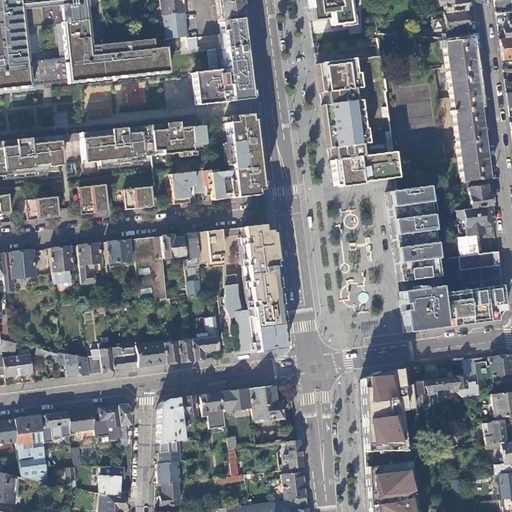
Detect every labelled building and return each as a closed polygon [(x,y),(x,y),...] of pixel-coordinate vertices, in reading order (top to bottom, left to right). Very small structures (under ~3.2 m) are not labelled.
[(0,0),(0,94),(43,90),(42,85),(83,80),(83,83),(167,73),(164,48),(152,50),(150,40),(87,47),(81,0),(0,0)] [(180,0),(157,0),(160,16),(182,13),(180,0)] [(238,0),(213,0),(217,22),(241,19),(238,0)] [(306,0),(309,15),(309,22),(328,19),(329,26),(347,24),(346,17),(354,16),(351,0),(306,0)] [(437,0),(439,7),(442,7),(443,13),(464,11),(462,0),(437,0)] [(511,0),(493,0),(494,2),(506,0),(510,0),(511,10),(511,0)] [(464,11),(443,13),(442,13),(445,34),(467,32),(465,20),(464,11)] [(511,12),(506,13),(508,28),(502,29),(504,40),(511,38),(511,12)] [(185,36),(182,13),(160,16),(163,39),(185,36)] [(218,34),(242,31),(241,19),(217,22),(218,34)] [(247,100),(247,98),(251,98),(250,91),(247,67),(243,37),(242,31),(218,34),(224,74),(219,74),(219,70),(216,70),(208,71),(190,74),(193,106),(247,100)] [(185,38),(186,49),(196,47),(194,37),(185,38)] [(511,38),(504,40),(499,41),(500,52),(502,61),(511,60),(511,38)] [(468,41),(442,43),(449,98),(437,99),(434,69),(380,75),(382,93),(381,93),(392,166),(446,158),(442,127),(454,126),(461,182),(486,178),(485,170),(483,158),(478,119),(474,89),(470,52),(468,41)] [(216,70),(213,49),(206,50),(208,71),(216,70)] [(393,178),(392,166),(381,93),(382,93),(380,75),(378,56),(314,64),(318,94),(321,93),(322,106),(320,106),(321,111),(324,135),(326,149),(328,149),(329,159),(329,161),(327,161),(331,187),(393,178)] [(214,174),(213,171),(201,172),(204,194),(204,197),(209,196),(209,201),(212,201),(220,200),(227,199),(254,196),(253,191),(258,191),(258,186),(262,186),(261,177),(258,159),(258,155),(255,129),(253,114),(224,117),(224,125),(223,125),(228,172),(214,174)] [(96,162),(96,166),(140,161),(140,157),(199,151),(199,145),(201,145),(199,126),(196,127),(196,121),(77,133),(78,142),(81,164),(96,162)] [(56,136),(57,144),(78,142),(77,133),(56,136)] [(0,176),(45,172),(45,168),(60,166),(57,144),(56,136),(0,141),(0,176)] [(193,188),(193,195),(204,194),(201,172),(191,173),(193,188)] [(191,173),(167,175),(169,189),(165,190),(167,206),(187,204),(185,189),(193,188),(191,173)] [(103,185),(76,188),(79,215),(105,212),(103,185)] [(490,206),(488,194),(485,195),(484,186),(466,188),(469,209),(490,206)] [(148,187),(121,191),(123,210),(149,208),(150,208),(148,187)] [(394,273),(395,283),(435,277),(423,187),(384,193),(389,236),(391,245),(394,273)] [(6,195),(0,195),(0,214),(8,214),(6,195)] [(54,197),(24,201),(26,221),(28,221),(57,218),(56,210),(54,197)] [(469,209),(461,210),(463,230),(456,231),(457,238),(471,236),(476,235),(480,235),(479,227),(483,226),(483,228),(490,227),(492,227),(491,213),(490,206),(469,209)] [(70,209),(56,210),(57,218),(71,216),(70,209)] [(453,211),(456,231),(463,230),(461,210),(453,211)] [(259,233),(258,226),(238,228),(239,236),(249,310),(239,311),(235,295),(234,284),(222,286),(222,309),(226,318),(228,337),(234,336),(235,343),(236,351),(231,352),(231,354),(275,348),(273,331),(278,331),(275,313),(279,312),(276,291),(274,275),(270,250),(268,234),(266,234),(265,232),(259,233)] [(217,231),(218,239),(239,236),(238,228),(227,230),(217,231)] [(204,261),(204,264),(215,263),(215,259),(214,256),(220,255),(218,239),(217,231),(209,232),(192,233),(195,262),(204,261)] [(195,262),(192,233),(186,234),(182,235),(185,260),(181,260),(185,296),(198,295),(195,265),(195,262)] [(455,238),(458,257),(479,254),(476,235),(471,236),(457,238),(455,238)] [(171,239),(171,236),(163,237),(158,237),(160,259),(181,257),(179,238),(171,239)] [(160,259),(158,237),(139,239),(130,240),(133,261),(137,303),(165,299),(160,259)] [(128,262),(125,241),(109,243),(103,243),(105,264),(128,262)] [(85,245),(75,246),(79,285),(93,284),(92,274),(91,272),(91,264),(98,264),(96,244),(85,245)] [(60,248),(48,249),(51,283),(68,281),(67,271),(70,270),(68,247),(60,248)] [(33,276),(30,251),(12,253),(0,254),(0,274),(0,276),(2,292),(11,291),(10,279),(33,276)] [(234,275),(222,276),(222,286),(234,284),(234,275)] [(338,297),(358,310),(370,293),(350,279),(338,297)] [(421,288),(410,287),(411,291),(397,292),(398,306),(400,317),(402,334),(496,321),(504,311),(500,286),(487,288),(462,291),(437,294),(436,287),(421,289),(421,288)] [(262,352),(279,350),(284,349),(283,344),(281,327),(280,320),(279,312),(275,313),(278,331),(273,331),(275,348),(231,354),(231,356),(245,354),(262,352)] [(191,361),(201,360),(200,353),(204,352),(215,351),(214,338),(204,340),(194,341),(189,342),(191,361)] [(0,349),(13,351),(14,343),(8,341),(0,339),(0,349)] [(188,341),(187,341),(182,341),(182,339),(180,340),(180,342),(174,343),(177,363),(186,362),(191,361),(189,342),(188,341)] [(177,363),(174,343),(170,343),(170,340),(166,341),(166,344),(161,345),(164,365),(168,364),(177,363)] [(161,345),(161,343),(134,346),(137,369),(149,367),(164,365),(161,345)] [(43,356),(42,350),(33,348),(33,354),(43,356)] [(17,356),(0,358),(1,368),(3,378),(16,376),(29,375),(29,373),(32,373),(31,366),(28,366),(26,349),(17,350),(17,356)] [(112,372),(133,369),(130,349),(119,351),(115,349),(108,350),(112,372)] [(87,375),(85,358),(63,354),(59,353),(56,353),(56,354),(42,350),(43,356),(44,361),(54,360),(54,362),(57,362),(57,366),(63,365),(65,378),(73,377),(87,375)] [(97,374),(112,372),(108,350),(97,351),(96,351),(90,352),(91,357),(85,358),(87,375),(97,374)] [(494,357),(478,359),(478,364),(487,363),(489,377),(511,374),(511,371),(511,366),(510,358),(507,355),(494,357)] [(478,359),(472,360),(476,385),(483,384),(481,373),(480,374),(478,364),(478,359)] [(476,385),(472,360),(460,361),(462,377),(438,380),(439,391),(445,390),(446,392),(449,392),(449,393),(455,392),(455,394),(460,398),(465,392),(464,386),(476,385)] [(441,403),(439,391),(438,380),(435,365),(425,366),(427,382),(412,383),(415,406),(418,406),(421,408),(423,406),(426,405),(426,407),(428,408),(430,408),(432,406),(431,405),(434,404),(436,407),(438,404),(441,403)] [(414,511),(412,501),(400,411),(412,410),(409,385),(399,386),(397,370),(373,373),(365,378),(358,383),(360,413),(361,429),(363,467),(364,484),(365,502),(365,511),(414,511)] [(260,387),(246,389),(249,409),(251,423),(282,419),(279,402),(274,402),(271,385),(260,387)] [(249,409),(246,389),(232,391),(218,393),(222,419),(234,418),(233,411),(249,409)] [(511,391),(489,395),(493,418),(501,417),(511,415),(511,391)] [(222,419),(218,393),(200,395),(197,395),(199,413),(202,412),(204,427),(223,425),(222,424),(222,419)] [(193,416),(190,396),(183,397),(175,398),(177,418),(193,416)] [(177,418),(175,398),(167,399),(161,400),(159,402),(156,405),(156,409),(156,413),(155,443),(159,443),(175,442),(181,441),(177,418)] [(116,406),(119,426),(122,426),(129,424),(129,421),(130,410),(124,405),(121,406),(116,406)] [(112,427),(118,426),(119,426),(116,406),(105,408),(97,409),(101,433),(107,432),(108,435),(113,435),(112,427)] [(94,436),(90,410),(78,411),(65,413),(68,434),(76,433),(77,437),(94,436)] [(68,434),(65,413),(51,415),(43,416),(43,417),(38,418),(40,431),(41,443),(49,442),(50,438),(68,436),(68,434)] [(38,418),(38,416),(24,418),(12,420),(15,442),(17,458),(23,457),(22,443),(30,442),(31,442),(30,432),(40,431),(38,418)] [(501,417),(493,418),(494,421),(489,422),(486,423),(487,432),(490,431),(491,436),(483,437),(485,446),(505,443),(501,417)] [(0,444),(15,442),(12,420),(0,421),(0,444)] [(486,423),(482,424),(483,437),(491,436),(490,431),(487,432),(486,423)] [(20,477),(46,482),(41,443),(40,431),(30,432),(31,442),(30,442),(33,459),(18,461),(20,477)] [(224,438),(226,449),(233,448),(234,448),(233,437),(224,438)] [(298,452),(297,440),(284,442),(284,443),(280,443),(281,447),(282,460),(286,460),(287,464),(277,466),(278,470),(300,467),(298,452)] [(174,462),(176,462),(175,442),(159,443),(159,449),(158,451),(155,451),(154,454),(154,464),(174,462)] [(511,442),(505,443),(485,446),(485,449),(500,447),(502,464),(492,465),(493,475),(505,474),(511,472),(511,442)] [(70,449),(72,461),(79,460),(77,448),(70,449)] [(229,475),(230,475),(236,474),(233,448),(226,449),(227,461),(229,475)] [(175,482),(176,482),(174,462),(154,464),(154,475),(155,484),(161,484),(175,482)] [(65,469),(67,483),(74,482),(72,468),(65,469)] [(0,501),(13,503),(15,476),(0,473),(0,501)] [(278,497),(278,500),(304,497),(302,483),(301,473),(279,476),(282,496),(278,497)] [(105,495),(117,496),(118,476),(98,475),(97,495),(105,495)] [(453,493),(459,492),(457,479),(451,480),(453,493)] [(89,484),(75,482),(76,488),(88,491),(89,484)] [(176,505),(175,482),(161,484),(162,496),(157,496),(158,507),(176,505)] [(104,511),(105,495),(97,495),(96,511),(104,511)] [(124,510),(125,497),(117,496),(105,495),(104,511),(117,511),(117,509),(124,510)] [(278,500),(205,509),(206,511),(306,511),(306,509),(305,510),(304,497),(278,500)]
